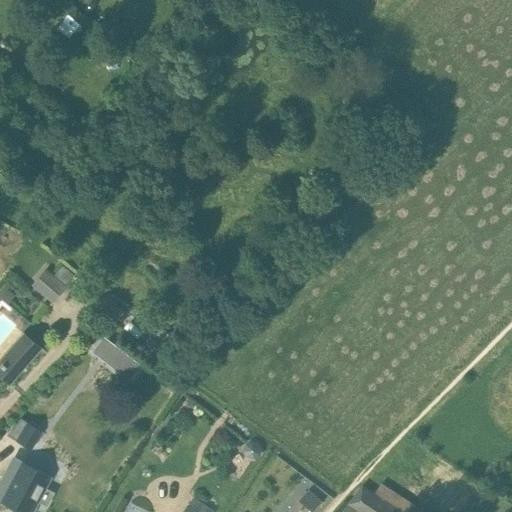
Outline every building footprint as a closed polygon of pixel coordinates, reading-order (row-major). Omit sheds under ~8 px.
[(68,284),(47,267),(33,283),(54,301),(68,284)] [(22,330),(0,356),(0,376),(8,383),(40,345),(22,330)] [(112,366),(124,350),(104,336),(92,351),(112,366)] [(96,397),(84,387),(97,371),(81,357),(45,400),(73,424),(96,397)] [(28,423),(15,439),(28,447),(34,435),(36,436),(40,430),(28,423)] [(246,443),(244,449),(248,456),(255,458),(261,454),(263,447),(259,441),(253,439),(246,443)] [(9,468),(0,484),(0,498),(25,511),(29,511),(48,476),(47,476),(30,467),(18,461),(13,471),(9,468)] [(361,511),(405,511),(363,484),(348,503),(361,511)] [(298,497),(313,510),(322,500),(307,487),(298,497)] [(195,496),(184,511),(211,511),(214,509),(195,496)]
